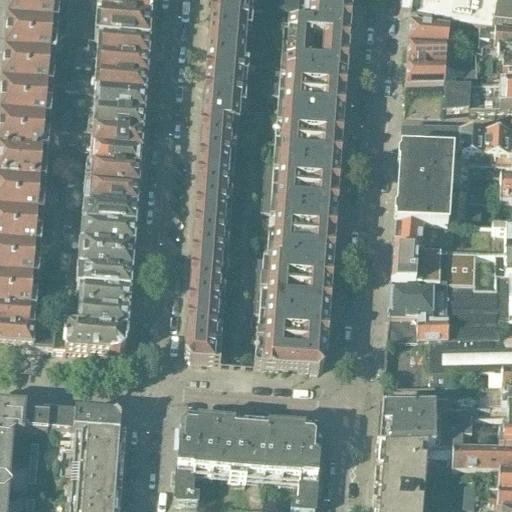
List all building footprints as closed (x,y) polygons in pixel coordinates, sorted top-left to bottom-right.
[(52,0),(5,0),(3,25),(50,28),(52,0)] [(60,0),(58,39),(71,40),(71,43),(75,43),(74,51),(84,52),(85,44),(90,45),(92,18),(73,16),(74,1),(87,2),(87,0),(60,0)] [(148,23),(149,0),(100,0),(99,19),(148,23)] [(246,0),(209,0),(209,12),(250,15),(250,10),(250,7),(246,7),(246,0)] [(262,0),(246,0),(246,7),(250,7),(250,10),(250,15),(261,16),(262,0)] [(348,35),(350,0),(307,0),(306,25),(299,24),(299,25),(298,31),(348,35)] [(409,0),(408,23),(472,31),(475,15),(494,18),(496,0),(409,0)] [(287,13),(287,5),(277,4),(277,12),(287,13)] [(297,6),(287,5),(287,13),(297,14),(297,6)] [(243,52),(245,24),(249,24),(250,15),(209,12),(206,49),(243,52)] [(511,36),(511,12),(508,12),(506,19),(494,18),(475,15),(472,31),(511,36)] [(146,47),(148,23),(99,19),(97,43),(98,43),(146,47)] [(50,28),(3,25),(1,56),(48,60),(50,28)] [(448,33),(408,28),(406,52),(436,53),(445,54),(447,54),(448,33)] [(312,52),(312,43),(322,44),(321,52),(321,57),(346,59),(348,35),(298,31),(283,30),(282,39),(287,40),(286,54),(311,56),(312,52)] [(511,40),(479,37),(479,54),(479,61),(484,61),(484,56),(511,58),(511,40)] [(145,64),(146,47),(98,43),(97,43),(96,60),(145,64)] [(250,59),(251,49),(244,48),(243,58),(250,59)] [(244,96),(245,87),(245,83),(240,83),(243,52),(206,49),(200,127),(237,129),(239,101),(244,101),(244,96)] [(259,49),(251,49),(250,59),(258,59),(259,49)] [(80,72),(81,52),(73,51),(73,72),(80,72)] [(436,53),(406,52),(405,73),(443,74),(445,54),(436,53)] [(310,69),(311,60),(311,56),(286,54),(285,66),(280,66),(279,77),(344,82),(346,59),(321,57),(321,61),(320,69),(310,69)] [(48,60),(1,56),(0,70),(0,87),(45,92),(48,60)] [(484,61),(479,61),(473,61),(474,90),(501,90),(501,76),(511,75),(511,58),(484,56),(484,61)] [(144,83),(145,64),(96,60),(95,79),(144,83)] [(443,74),(405,73),(403,94),(442,93),(443,74)] [(278,90),(279,77),(269,76),(267,101),(282,102),(282,101),(283,90),(278,90)] [(308,99),(309,90),(318,91),(318,100),(317,104),(342,106),(344,82),(279,77),(278,90),(283,90),(282,101),(308,103),(308,99)] [(142,101),(144,83),(95,79),(94,97),(142,101)] [(78,86),(64,85),(63,96),(77,97),(78,86)] [(45,92),(0,87),(0,120),(43,124),(45,92)] [(511,93),(497,93),(498,118),(511,118),(511,93)] [(470,94),(444,95),(443,121),(466,118),(468,118),(470,94)] [(141,120),(142,101),(94,97),(93,117),(141,120)] [(307,116),(308,107),(308,103),(282,101),(282,102),(281,114),(277,114),(276,124),(341,129),(342,106),(317,104),(317,108),(316,117),(307,116)] [(68,137),(69,117),(60,116),(59,137),(68,137)] [(141,120),(93,117),(91,136),(139,140),(141,120)] [(43,124),(0,120),(0,151),(41,155),(43,124)] [(240,123),(240,131),(245,131),(252,132),(252,124),(240,123)] [(305,145),(305,136),(315,137),(314,146),(314,150),(339,152),(341,129),(276,124),(275,136),(280,136),(279,147),(304,149),(305,145)] [(235,152),(232,149),(229,148),(230,140),(230,136),(231,130),(237,130),(237,129),(200,127),(197,174),(227,176),(228,159),(231,159),(234,157),(235,152)] [(444,137),(400,135),(398,160),(443,161),(444,137)] [(138,159),(139,140),(91,136),(90,136),(89,155),(138,159)] [(76,150),(77,138),(68,137),(67,150),(76,150)] [(458,138),(444,137),(443,161),(457,161),(458,138)] [(458,138),(457,161),(468,161),(467,172),(484,173),(485,139),(458,138)] [(485,139),(484,173),(509,174),(510,161),(511,140),(485,139)] [(303,162),(304,154),(304,149),(279,147),(278,159),(273,159),(272,170),(337,175),(339,152),(314,150),(313,155),(313,163),(303,162)] [(41,155),(0,151),(0,183),(38,187),(41,155)] [(137,177),(138,159),(89,155),(89,156),(67,155),(66,174),(84,175),(84,173),(137,177)] [(467,172),(468,161),(457,161),(443,161),(398,160),(396,195),(465,199),(467,172)] [(301,192),(302,183),(311,183),(310,193),(310,197),(335,199),(337,175),(272,170),(272,171),(271,183),(276,183),(275,194),(301,196),(301,192)] [(274,207),(275,194),(276,183),(271,183),(272,171),(262,171),(259,218),(268,219),(269,217),(269,206),(274,207)] [(134,216),(137,177),(84,173),(84,175),(81,212),(134,216)] [(230,204),(230,198),(227,195),(225,195),(227,176),(197,174),(193,222),(223,224),(225,207),(227,207),(230,204)] [(74,189),(75,176),(66,175),(65,189),(74,189)] [(38,187),(0,183),(0,216),(36,219),(38,187)] [(511,185),(509,185),(498,185),(497,212),(509,212),(511,212),(511,185)] [(299,210),(300,200),(301,196),(275,194),(274,207),(269,206),(269,217),(334,222),(335,199),(310,197),(310,201),(309,211),(299,210)] [(464,210),(465,199),(396,195),(394,213),(479,218),(480,211),(464,210)] [(134,216),(81,212),(80,221),(87,221),(86,232),(132,236),(134,216)] [(478,236),(479,218),(394,213),(393,232),(451,235),(450,253),(469,254),(469,236),(478,236)] [(57,263),(60,215),(45,214),(42,262),(57,263)] [(36,219),(0,216),(0,249),(33,252),(36,219)] [(297,239),(298,230),(306,231),(306,240),(305,244),(332,246),(334,222),(269,217),(268,219),(268,230),(272,231),(272,241),(297,243),(297,239)] [(226,252),(226,246),(224,243),(222,243),(223,224),(193,222),(190,269),(220,272),(221,254),(223,254),(226,252)] [(132,236),(86,232),(79,232),(79,241),(85,241),(84,252),(131,255),(132,236)] [(450,253),(451,235),(393,232),(391,258),(449,261),(489,262),(494,263),(502,263),(502,259),(491,259),(491,247),(493,247),(494,237),(482,237),(478,236),(469,236),(469,254),(450,253)] [(511,237),(507,237),(494,237),(493,247),(491,247),(491,259),(502,259),(502,263),(511,262),(511,237)] [(296,257),(296,248),(297,243),(272,241),(270,255),(266,254),(265,264),(268,264),(330,269),(332,246),(305,244),(305,249),(304,257),(296,257)] [(33,252),(0,249),(0,281),(31,283),(33,252)] [(131,255),(84,252),(78,251),(76,276),(129,280),(131,255)] [(447,293),(449,261),(391,258),(388,292),(447,293)] [(511,284),(511,262),(502,263),(494,263),(493,285),(511,284)] [(293,289),(294,278),(303,278),(302,290),(301,294),(328,296),(330,269),(268,264),(268,266),(266,284),(259,284),(258,290),(292,293),(293,289)] [(264,313),(265,299),(258,298),(258,290),(259,284),(266,284),(268,266),(255,265),(251,312),(264,313)] [(222,299),(223,293),(220,291),(218,290),(220,272),(190,269),(186,317),(216,320),(217,313),(217,301),(219,301),(222,299)] [(129,280),(76,276),(76,284),(82,284),(81,295),(128,298),(129,280)] [(31,283),(0,281),(0,313),(29,316),(31,283)] [(511,284),(493,285),(493,299),(471,298),(471,294),(447,293),(388,292),(384,348),(429,348),(499,348),(499,340),(509,340),(511,340),(511,284)] [(291,310),(292,297),(292,293),(258,290),(258,298),(265,299),(264,313),(263,318),(326,322),(328,296),(301,294),(301,298),(300,310),(291,310)] [(128,298),(81,295),(78,294),(77,314),(126,317),(128,298)] [(29,316),(0,313),(0,331),(27,334),(29,316)] [(126,317),(77,314),(75,333),(125,337),(126,317)] [(218,348),(219,342),(219,340),(217,338),(215,338),(216,320),(186,317),(183,362),(188,368),(212,370),(213,348),(218,348)] [(289,343),(289,333),(298,333),(297,343),(297,347),(324,349),(326,322),(263,318),(262,337),(255,337),(254,345),(261,346),(262,344),(288,347),(289,343)] [(40,335),(27,334),(0,331),(0,354),(39,357),(40,335)] [(125,337),(75,333),(65,333),(64,336),(53,336),(51,358),(117,363),(123,358),(125,337)] [(51,358),(53,336),(40,335),(39,357),(51,358)] [(511,340),(509,340),(499,340),(499,348),(499,353),(511,353),(511,340)] [(288,350),(288,347),(262,344),(261,346),(254,345),(254,347),(261,348),(260,364),(253,364),(252,374),(317,379),(322,373),(324,349),(297,347),(297,351),(296,358),(287,358),(288,350)] [(511,395),(511,374),(499,375),(499,378),(499,396),(511,395)] [(511,413),(511,395),(499,396),(486,396),(486,414),(499,414),(504,414),(511,413)] [(511,440),(511,413),(504,414),(504,424),(499,424),(500,441),(511,440)] [(23,416),(0,414),(0,439),(12,441),(22,442),(22,436),(23,416)] [(469,441),(469,425),(432,425),(432,414),(379,414),(379,426),(376,455),(425,454),(430,454),(430,462),(445,462),(445,455),(450,454),(460,454),(461,441),(469,441)] [(47,418),(23,416),(22,436),(24,436),(24,437),(45,439),(46,437),(47,418)] [(113,423),(47,418),(46,437),(67,439),(73,439),(117,443),(117,442),(118,429),(113,423)] [(244,482),(248,434),(184,429),(178,434),(175,475),(192,477),(192,478),(228,481),(227,486),(244,487),(244,482)] [(314,486),(318,445),(312,439),(248,434),(244,482),(279,484),(279,493),(291,494),(296,494),(296,485),(314,486)] [(12,441),(0,439),(0,466),(10,467),(12,441)] [(111,511),(114,488),(117,443),(73,439),(72,459),(60,458),(58,483),(70,484),(67,511),(111,511)] [(511,455),(511,440),(500,441),(500,455),(511,455)] [(37,449),(30,449),(28,468),(36,469),(37,449)] [(420,511),(425,454),(376,455),(376,461),(375,476),(380,476),(378,505),(372,504),(373,505),(371,511),(420,511)] [(511,477),(511,455),(500,455),(460,454),(450,454),(450,476),(458,477),(471,477),(488,478),(495,478),(495,477),(511,477)] [(10,467),(0,466),(0,494),(8,495),(10,467)] [(36,469),(28,468),(27,488),(34,489),(36,469)] [(192,477),(175,475),(173,510),(196,511),(196,500),(191,500),(192,478),(192,477)] [(471,477),(458,477),(457,487),(470,488),(471,477)] [(511,496),(511,477),(495,477),(495,478),(488,478),(487,495),(511,496)] [(296,494),(291,494),(289,511),(312,511),(314,486),(296,485),(296,494)] [(471,511),(473,492),(462,491),(460,511),(471,511)] [(511,511),(511,496),(487,495),(486,506),(494,506),(493,511),(511,511)]
